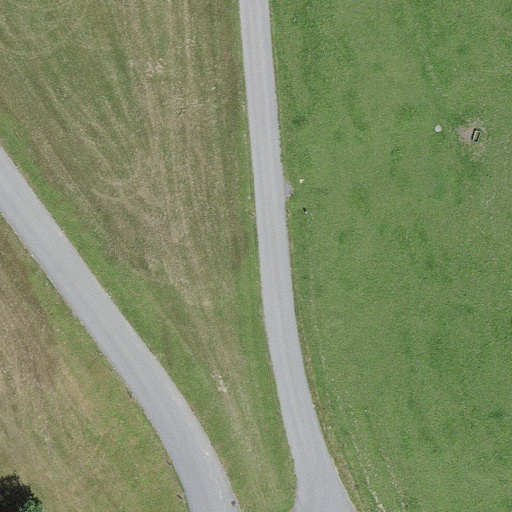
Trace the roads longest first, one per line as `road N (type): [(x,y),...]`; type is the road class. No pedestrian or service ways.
road 1 (track): [(255,0),(295,402),(323,511)]
road 2 (unclassified): [(213,511),(189,445),(0,173)]
